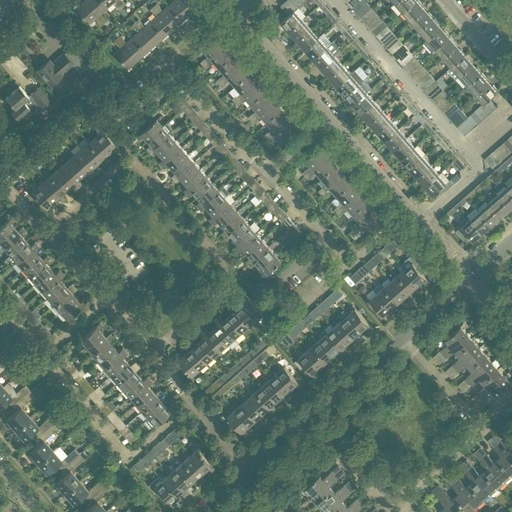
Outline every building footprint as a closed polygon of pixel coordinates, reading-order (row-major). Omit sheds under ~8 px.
[(88,24),(97,16),(84,0),(74,9),(88,24)] [(97,16),(106,8),(99,0),(84,0),(97,16)] [(182,21),(191,13),(179,0),(174,0),(168,5),(182,21)] [(179,0),(191,13),(200,5),(196,0),(179,0)] [(289,14),(295,10),(305,0),(286,0),(281,5),(282,7),(289,14)] [(368,3),(365,0),(361,0),(353,8),(357,12),(368,3)] [(403,11),(416,0),(398,0),(395,2),(403,11)] [(411,21),(425,8),(417,0),(416,0),(403,11),(411,21)] [(327,14),(330,11),(322,2),(319,5),(327,14)] [(357,12),(361,17),(372,7),(368,3),(357,12)] [(173,29),(182,21),(168,5),(159,13),(173,29)] [(365,22),(376,12),(372,7),(361,17),(365,22)] [(420,30),(433,18),(425,8),(411,21),(420,30)] [(289,31),(303,19),(295,10),(289,14),(281,22),(289,31)] [(335,23),(338,20),(330,11),(327,14),(335,23)] [(369,26),(380,16),(376,12),(365,22),(369,26)] [(164,37),(173,29),(159,13),(150,21),(164,37)] [(106,25),(109,22),(103,16),(100,19),(106,25)] [(373,31),(384,21),(380,16),(369,26),(373,31)] [(428,39),(442,27),(433,18),(420,30),(427,39),(428,39)] [(297,40),(311,28),(303,19),(289,31),(297,40)] [(343,32),(346,30),(338,20),(335,23),(343,32)] [(155,45),(164,37),(150,21),(141,29),(155,45)] [(377,35),(388,25),(384,21),(373,31),(377,35)] [(381,40),(392,30),(388,25),(377,35),(381,40)] [(436,48),(449,36),(442,27),(428,39),(427,39),(423,42),(431,51),(435,48),(436,48)] [(305,49),(319,37),(311,28),(297,40),(305,49)] [(146,53),(155,45),(141,29),(132,37),(146,53)] [(351,41),(354,39),(346,30),(343,32),(351,41)] [(385,44),(396,34),(392,30),(381,40),(385,44)] [(389,49),(400,39),(396,34),(385,44),(389,49)] [(214,40),(210,36),(199,46),(211,59),(226,46),(218,37),(214,40)] [(444,57),(457,45),(449,36),(436,48),(444,57)] [(137,61),(146,53),(132,37),(123,45),(137,61)] [(313,58),(327,46),(319,37),(305,49),(313,58)] [(359,51),(362,48),(354,39),(351,41),(359,51)] [(393,53),(404,44),(400,39),(389,49),(393,53)] [(333,41),(327,46),(313,58),(321,67),(335,55),(341,50),(333,41)] [(91,62),(75,44),(57,59),(59,61),(54,65),(49,60),(38,69),(51,84),(62,75),(61,74),(73,64),(80,72),(91,62)] [(401,63),(412,53),(404,44),(393,53),(401,63)] [(127,69),(137,61),(123,45),(114,53),(127,69)] [(452,67),(465,54),(457,45),(444,57),(451,66),(452,67)] [(219,68),(234,55),(226,46),(211,59),(219,68)] [(367,60),(370,57),(362,48),(359,51),(367,60)] [(405,67),(416,58),(412,53),(401,63),(405,67)] [(460,76),(474,64),(465,54),(452,67),(451,66),(447,69),(455,78),(459,75),(460,76)] [(227,78),(242,64),(234,55),(219,68),(227,78)] [(329,77),(343,64),(335,55),(321,67),(329,77)] [(375,69),(378,66),(370,57),(367,60),(375,69)] [(409,72),(420,62),(416,58),(405,67),(409,72)] [(413,77),(424,67),(420,62),(409,72),(413,77)] [(235,87),(250,73),(242,64),(227,78),(235,87)] [(337,86),(351,73),(343,64),(329,77),(337,86)] [(468,85),(481,73),(474,64),(460,76),(468,85)] [(383,78),(386,75),(378,66),(375,69),(383,78)] [(106,74),(99,67),(98,68),(97,67),(89,75),(96,83),(106,74)] [(417,81),(428,71),(424,67),(413,77),(417,81)] [(355,70),(351,73),(337,86),(345,95),(359,83),(363,79),(355,70)] [(421,86),(432,76),(428,71),(417,81),(421,86)] [(243,96),(258,82),(250,73),(235,87),(243,96)] [(476,94),(489,82),(481,73),(468,85),(476,94)] [(391,87),(394,84),(386,75),(383,78),(391,87)] [(425,90),(436,81),(432,76),(421,86),(425,90)] [(363,79),(359,83),(345,95),(353,104),(367,92),(372,87),(364,78),(363,79)] [(429,95),(440,85),(436,81),(425,90),(429,95)] [(251,105),(266,91),(258,82),(243,96),(251,105)] [(485,102),(489,98),(498,91),(489,82),(476,94),(484,103),(485,102)] [(399,96),(402,93),(394,84),(391,87),(399,96)] [(22,102),(29,97),(19,85),(19,86),(6,97),(5,97),(5,98),(14,108),(11,111),(17,118),(28,109),(22,102)] [(433,99),(444,90),(440,85),(429,95),(433,99)] [(42,107),(50,100),(38,87),(30,94),(42,107)] [(437,104),(448,94),(444,90),(433,99),(437,104)] [(259,114),(274,100),(266,91),(251,105),(259,114)] [(361,113),(375,101),(367,92),(353,104),(361,113)] [(407,105),(410,102),(402,93),(399,96),(407,105)] [(445,113),(456,103),(448,94),(437,104),(445,113)] [(179,105),(185,99),(183,96),(177,102),(179,105)] [(493,111),(497,107),(489,98),(485,102),(493,111)] [(266,123),(282,109),(274,100),(259,114),(266,123)] [(369,122),(383,110),(375,101),(361,113),(369,122)] [(415,114),(418,111),(410,102),(407,105),(415,114)] [(488,115),(493,111),(485,102),(484,103),(481,106),(488,115)] [(449,117),(460,108),(456,103),(445,113),(449,117)] [(484,119),(488,115),(481,106),(476,110),(484,119)] [(189,116),(195,110),(193,108),(186,113),(189,116)] [(453,122),(464,112),(460,108),(449,117),(453,122)] [(274,132),(290,118),(282,109),(266,123),(274,132)] [(192,119),(198,113),(195,110),(189,116),(192,119)] [(377,131),(391,119),(383,110),(369,122),(377,131)] [(479,123),(484,119),(476,110),(472,114),(479,123)] [(85,115),(82,111),(77,115),(81,119),(85,115)] [(423,124),(426,121),(418,111),(415,114),(423,124)] [(462,122),(467,118),(468,117),(464,112),(453,122),(457,127),(462,122)] [(475,127),(479,123),(472,114),(468,117),(467,118),(475,127)] [(77,115),(73,119),(76,123),(81,119),(77,115)] [(283,141),(298,128),(290,118),(274,132),(283,141)] [(470,131),(475,127),(467,118),(462,122),(470,131)] [(148,140),(164,126),(157,119),(137,137),(139,140),(144,135),(148,140)] [(385,141),(399,128),(391,119),(377,131),(385,141)] [(431,132),(434,130),(426,121),(423,124),(431,132)] [(201,130),(208,125),(205,122),(199,127),(201,130)] [(465,136),(470,131),(462,122),(457,127),(465,136)] [(68,123),(63,127),(67,131),(71,127),(68,123)] [(167,123),(164,126),(148,140),(152,144),(147,148),(149,151),(170,133),(173,130),(167,123)] [(204,133),(210,128),(208,125),(201,130),(204,133)] [(393,150),(407,138),(399,128),(385,141),(393,150)] [(121,150),(103,129),(96,136),(109,152),(114,148),(118,153),(121,150)] [(21,130),(18,137),(23,139),(26,132),(21,130)] [(439,141),(442,139),(434,130),(431,132),(439,141)] [(160,154),(176,140),(170,133),(149,151),(152,154),(156,150),(160,154)] [(54,136),(49,139),(53,144),(57,140),(54,136)] [(106,163),(109,160),(105,155),(109,152),(96,136),(89,142),(106,163)] [(214,144),(220,139),(217,136),(211,141),(214,144)] [(401,159),(415,146),(407,138),(393,150),(401,159)] [(511,152),(511,150),(511,143),(508,138),(503,142),(511,152)] [(217,147),(223,142),(220,139),(214,144),(217,147)] [(447,151),(450,148),(442,139),(439,141),(447,151)] [(162,165),(182,147),(176,140),(160,154),(164,158),(159,162),(162,165)] [(106,163),(89,142),(81,148),(95,164),(99,160),(104,165),(106,163)] [(507,155),(511,152),(503,142),(499,146),(507,155)] [(409,168),(423,156),(415,146),(401,159),(409,168)] [(502,160),(507,155),(499,146),(494,151),(502,160)] [(173,168),(188,154),(182,147),(162,165),(164,168),(169,164),(173,168)] [(313,170),(328,156),(320,147),(304,160),(313,170)] [(92,175),(95,173),(91,168),(95,164),(81,148),(74,154),(92,175)] [(455,160),(458,157),(450,148),(447,151),(455,160)] [(226,158),(232,153),(230,150),(224,155),(226,158)] [(497,164),(500,161),(502,160),(494,151),(490,154),(497,164)] [(229,161),(235,156),(232,153),(226,158),(229,161)] [(92,175),(74,154),(67,161),(81,176),(85,173),(89,177),(92,175)] [(174,179),(195,161),(188,154),(173,168),(177,172),(172,177),(174,179)] [(493,168),(497,164),(490,154),(485,159),(493,168)] [(505,167),(511,160),(511,155),(502,163),(505,167)] [(321,179),(336,165),(328,156),(313,170),(321,179)] [(417,177),(431,165),(424,156),(423,156),(409,168),(417,177)] [(461,171),(467,167),(458,157),(455,160),(453,162),(461,171)] [(78,187),(81,185),(77,180),(81,176),(67,161),(60,167),(78,187)] [(185,182),(201,168),(195,161),(174,179),(177,182),(181,178),(185,182)] [(496,175),(498,173),(505,167),(502,163),(493,171),(496,175)] [(239,172),(245,167),(242,164),(236,170),(239,172)] [(329,188),(344,174),(336,165),(321,179),(329,188)] [(425,186),(439,174),(431,165),(417,177),(424,184),(425,186)] [(78,187),(60,167),(53,173),(67,189),(71,185),(75,190),(78,187)] [(241,175),(247,170),(245,167),(239,172),(241,175)] [(186,193),(207,175),(201,168),(185,182),(189,187),(184,191),(186,193)] [(487,183),(496,175),(493,171),(484,179),(487,183)] [(64,200),(67,197),(62,193),(67,189),(53,173),(46,179),(64,200)] [(450,179),(453,182),(459,177),(456,173),(450,179)] [(337,197),(352,183),(344,174),(329,188),(337,197)] [(433,195),(447,183),(439,174),(425,186),(433,195)] [(197,196),(213,182),(207,175),(186,193),(189,196),(194,192),(197,196)] [(251,186),(257,181),(255,178),(249,184),(251,186)] [(64,200),(46,179),(39,185),(53,201),(57,197),(61,202),(64,200)] [(478,191),(487,183),(484,179),(475,187),(478,191)] [(254,190),(260,184),(257,181),(251,186),(254,190)] [(199,207),(219,189),(213,182),(197,196),(201,201),(197,205),(199,207)] [(345,206),(360,192),(352,183),(337,197),(345,206)] [(49,212),(53,210),(48,205),(53,201),(39,185),(32,192),(49,212)] [(219,189),(199,207),(201,210),(206,206),(210,210),(226,197),(230,193),(224,186),(219,189)] [(469,198),(478,191),(475,187),(466,195),(469,198)] [(510,209),(511,206),(511,192),(507,187),(498,195),(510,209)] [(264,201),(270,195),(267,192),(261,198),(264,201)] [(353,215),(368,201),(360,192),(345,206),(353,215)] [(266,204),(272,198),(270,195),(264,201),(266,204)] [(460,206),(469,198),(466,195),(457,203),(460,206)] [(501,217),(510,209),(498,195),(488,203),(501,217)] [(211,222),(232,204),(226,197),(210,210),(214,215),(209,219),(211,222)] [(361,224),(376,210),(368,201),(353,215),(361,224)] [(450,215),(460,206),(457,203),(447,212),(450,215)] [(492,224),(501,217),(488,203),(480,211),(492,224)] [(222,225),(238,211),(232,204),(211,222),(214,224),(219,220),(222,225)] [(276,215),(282,209),(280,207),(273,212),(276,215)] [(279,218),(285,212),(282,209),(276,215),(279,218)] [(369,233),(384,220),(376,210),(361,224),(369,233)] [(224,236),(244,218),(238,211),(222,225),(226,229),(221,233),(224,236)] [(483,232),(492,224),(480,211),(471,218),(483,232)] [(0,238),(14,227),(10,222),(15,218),(12,215),(0,225),(0,238)] [(235,239),(250,225),(244,218),(224,236),(226,239),(231,234),(235,239)] [(473,241),(483,232),(471,218),(461,227),(468,235),(473,241)] [(288,229),(295,224),(292,221),(286,226),(288,229)] [(291,232),(297,227),(295,224),(288,229),(291,232)] [(236,250),(257,232),(250,225),(235,239),(239,243),(234,247),(236,250)] [(18,231),(14,227),(0,238),(0,242),(3,246),(0,249),(2,251),(5,248),(4,247),(8,244),(25,229),(22,227),(18,231)] [(464,239),(468,235),(461,227),(456,231),(464,239)] [(11,255),(26,241),(22,236),(27,232),(25,229),(8,244),(4,247),(5,248),(11,255)] [(247,253),(263,239),(257,232),(236,250),(239,253),(243,249),(247,253)] [(301,243),(307,238),(305,235),(298,240),(301,243)] [(249,264),(269,246),(263,239),(247,253),(251,257),(246,261),(249,264)] [(395,248),(398,245),(393,239),(390,242),(395,248)] [(11,255),(7,258),(13,265),(17,262),(37,244),(35,241),(30,245),(26,241),(11,255)] [(23,269),(39,255),(35,250),(40,246),(37,244),(17,262),(23,269)] [(260,267),(275,253),(269,246),(249,264),(251,267),(256,263),(260,267)] [(381,260),(384,258),(379,251),(376,254),(381,260)] [(261,278),(282,260),(275,253),(260,267),(263,271),(259,275),(261,278)] [(413,253),(402,264),(405,268),(406,268),(419,284),(423,280),(428,285),(431,282),(423,273),(427,269),(413,253)] [(29,276),(50,258),(47,255),(42,259),(39,255),(23,269),(29,276)] [(36,283),(51,269),(47,265),(52,260),(50,258),(29,276),(36,283)] [(370,270),(373,268),(367,262),(365,264),(370,270)] [(367,273),(370,270),(365,264),(361,267),(367,273)] [(417,294),(419,292),(415,288),(419,284),(406,268),(405,268),(399,274),(417,294)] [(42,289),(62,272),(60,269),(55,273),(51,269),(36,283),(42,290),(42,289)] [(355,283),(363,277),(357,270),(350,277),(355,283)] [(48,297),(64,283),(60,279),(64,274),(62,272),(42,289),(42,290),(48,297)] [(417,294),(399,274),(391,280),(405,296),(409,292),(414,297),(417,294)] [(403,307),(405,305),(401,300),(405,296),(391,280),(385,286),(403,307)] [(48,297),(47,298),(51,303),(52,302),(54,304),(75,286),(72,283),(67,287),(64,283),(48,297)] [(60,311),(76,297),(72,293),(77,289),(75,286),(54,304),(60,311)] [(403,307),(385,286),(377,293),(391,308),(395,305),(399,310),(403,307)] [(7,296),(13,290),(10,287),(4,292),(7,296)] [(331,294),(336,300),(340,296),(343,294),(338,287),(335,290),(331,294)] [(9,298),(15,293),(13,290),(7,296),(9,298)] [(256,319),(264,313),(246,292),(243,295),(247,300),(243,303),(256,319)] [(388,320),(391,317),(387,312),(391,308),(377,293),(370,299),(388,320)] [(67,318),(87,300),(84,297),(80,301),(76,297),(60,311),(67,318)] [(329,306),(332,304),(327,298),(324,300),(329,306)] [(326,309),(329,306),(324,300),(321,303),(326,309)] [(19,310),(25,304),(22,301),(16,307),(19,310)] [(238,307),(234,303),(231,305),(249,325),(256,319),(243,303),(238,307)] [(21,312),(28,307),(25,304),(19,310),(21,312)] [(242,332),(249,325),(231,305),(228,307),(233,312),(228,316),(242,332)] [(374,328),(356,307),(349,314),(363,329),(367,326),(371,330),(374,328)] [(315,318),(318,316),(313,310),(310,312),(315,318)] [(315,318),(310,312),(307,315),(303,319),(308,325),(310,323),(311,322),(312,321),(315,318)] [(360,340),(362,338),(358,333),(363,329),(349,314),(342,320),(360,340)] [(32,324),(38,319),(35,315),(29,321),(32,324)] [(224,320),(220,315),(217,317),(235,338),(242,332),(228,316),(224,320)] [(228,344),(235,338),(217,317),(214,320),(219,325),(214,328),(228,344)] [(360,340),(342,320),(335,326),(348,342),(353,338),(357,343),(360,340)] [(86,347),(102,333),(98,329),(103,324),(100,321),(80,339),(86,347)] [(301,331),(304,329),(298,322),(296,325),(301,331)] [(298,334),(301,331),(296,325),(293,328),(298,334)] [(443,354),(467,333),(461,325),(445,339),(448,343),(440,350),(443,354)] [(15,330),(11,326),(8,328),(5,331),(9,336),(15,330)] [(346,353),(348,351),(344,346),(348,342),(335,326),(328,332),(346,353)] [(210,332),(206,327),(203,330),(221,350),(228,344),(214,328),(210,332)] [(273,338),(280,332),(277,327),(269,334),(273,338)] [(44,338),(50,333),(48,330),(41,335),(44,338)] [(214,356),(221,350),(203,330),(200,332),(204,337),(200,341),(214,356)] [(346,353),(328,332),(321,339),(334,354),(338,351),(343,355),(346,353)] [(106,337),(102,333),(86,347),(92,354),(113,336),(111,333),(106,337)] [(458,354),(474,340),(467,333),(443,354),(446,357),(455,350),(458,354)] [(266,344),(273,338),(269,334),(262,340),(266,344)] [(286,344),(289,341),(284,335),(281,338),(286,344)] [(99,361),(114,347),(111,343),(115,339),(113,336),(92,354),(99,361)] [(332,365),(334,363),(330,358),(334,354),(321,339),(313,345),(332,365)] [(196,345),(192,340),(189,342),(207,363),(214,356),(200,341),(196,345)] [(259,351),(266,344),(262,340),(255,346),(259,351)] [(456,368),(480,347),(474,340),(458,354),(461,357),(453,364),(456,368)] [(200,369),(207,363),(189,342),(186,345),(190,349),(186,353),(200,369)] [(332,365),(313,345),(306,351),(320,367),(324,363),(328,368),(332,365)] [(252,357),(259,351),(255,346),(248,353),(252,357)] [(118,351),(114,347),(99,361),(105,368),(125,350),(123,347),(118,351)] [(265,358),(272,351),(268,347),(261,353),(265,358)] [(470,368),(486,354),(480,347),(456,368),(459,372),(467,364),(470,368)] [(111,375),(127,361),(123,357),(128,353),(125,350),(105,368),(111,375)] [(317,378),(320,375),(316,371),(320,367),(306,351),(299,358),(313,373),(316,377),(317,378)] [(182,357),(177,352),(174,355),(192,375),(200,369),(186,353),(182,357)] [(245,363),(252,357),(248,353),(241,359),(245,363)] [(258,364),(265,358),(261,353),(254,359),(258,364)] [(63,354),(57,359),(64,366),(70,361),(63,354)] [(468,382),(492,361),(486,354),(470,368),(473,371),(465,378),(468,382)] [(0,381),(0,371),(9,364),(4,359),(0,362),(0,389),(8,383),(8,382),(4,386),(0,381)] [(238,370),(245,363),(241,359),(234,365),(238,370)] [(251,370),(258,364),(254,359),(247,366),(251,370)] [(70,373),(76,368),(70,361),(64,366),(70,373)] [(131,366),(127,361),(111,375),(117,382),(138,364),(135,361),(131,366)] [(483,382),(498,368),(492,361),(468,382),(471,386),(480,378),(483,382)] [(123,389),(139,376),(135,371),(140,367),(138,364),(117,382),(123,389)] [(231,376),(238,370),(234,365),(227,371),(231,376)] [(244,376),(251,370),(247,366),(240,372),(244,376)] [(303,387),(285,366),(278,372),(292,388),(296,384),(300,389),(303,387)] [(76,368),(70,373),(76,381),(85,373),(81,368),(78,371),(76,368)] [(481,396),(505,375),(498,368),(483,382),(486,385),(477,393),(481,396)] [(224,382),(231,376),(227,371),(220,378),(224,382)] [(237,382),(244,376),(240,372),(233,378),(237,382)] [(289,399),(291,397),(287,392),(292,388),(278,372),(271,379),(289,399)] [(308,377),(311,381),(316,377),(313,373),(308,377)] [(495,396),(511,382),(505,375),(481,396),(484,400),(492,392),(495,396)] [(143,380),(139,376),(123,389),(130,396),(150,378),(148,376),(143,380)] [(136,403),(152,390),(148,385),(153,381),(150,378),(130,396),(136,403)] [(216,388),(217,388),(224,382),(220,378),(212,384),(216,388)] [(230,389),(237,382),(233,378),(226,384),(230,389)] [(82,388),(88,382),(86,379),(80,385),(82,388)] [(289,399),(271,379),(264,385),(278,400),(282,397),(286,402),(289,399)] [(88,382),(82,388),(88,394),(94,389),(91,385),(88,382)] [(493,410),(511,393),(511,383),(511,382),(495,396),(498,399),(490,407),(493,410)] [(16,392),(8,383),(0,389),(0,407),(5,403),(7,405),(10,402),(12,405),(31,389),(26,384),(16,392)] [(209,395),(216,388),(212,384),(206,390),(209,395)] [(218,391),(222,395),(230,389),(226,384),(218,391)] [(275,411),(277,409),(273,404),(278,400),(264,385),(257,391),(275,411)] [(94,389),(88,394),(95,402),(101,396),(105,393),(98,386),(94,389)] [(15,429),(30,416),(22,406),(35,394),(31,389),(12,405),(15,408),(12,411),(14,413),(6,419),(15,429)] [(142,411),(163,393),(160,390),(155,394),(152,390),(136,403),(142,411)] [(215,402),(222,395),(218,391),(211,397),(215,402)] [(275,411),(257,391),(250,397),(264,413),(267,409),(272,414),(275,411)] [(148,418),(164,404),(160,399),(165,395),(163,393),(142,411),(148,418)] [(508,410),(511,406),(511,393),(493,410),(496,414),(504,407),(508,410)] [(101,396),(95,402),(97,405),(104,399),(101,396)] [(261,424),(263,422),(259,417),(264,413),(250,397),(243,403),(261,424)] [(261,424),(243,403),(235,410),(249,425),(253,422),(258,426),(261,424)] [(155,425),(175,407),(173,404),(168,408),(164,404),(148,418),(155,425)] [(71,408),(66,412),(70,416),(75,412),(71,408)] [(107,416),(113,411),(111,408),(104,413),(107,416)] [(246,437),(246,436),(249,434),(245,429),(249,425),(235,410),(228,416),(246,437)] [(110,419),(116,413),(113,411),(107,416),(110,419)] [(54,423),(57,420),(52,414),(39,426),(30,416),(15,429),(24,440),(32,433),(33,435),(36,432),(39,435),(35,438),(35,439),(53,423),(54,423)] [(120,430),(126,425),(123,422),(117,427),(120,430)] [(37,446),(29,453),(38,463),(36,464),(37,465),(48,454),(53,450),(45,440),(58,428),(54,423),(53,423),(35,439),(38,442),(35,444),(37,446)] [(122,433),(128,428),(126,425),(120,430),(122,433)] [(180,435),(183,432),(178,426),(175,428),(180,435)] [(132,445),(138,439),(136,436),(129,441),(132,445)] [(169,444),(172,442),(166,436),(163,438),(169,444)] [(166,447),(169,444),(163,438),(160,441),(166,447)] [(508,449),(501,440),(497,444),(511,460),(511,445),(508,449)] [(511,474),(511,473),(511,460),(497,444),(493,447),(501,455),(497,458),(511,474)] [(48,454),(37,465),(41,470),(43,468),(47,473),(54,467),(56,468),(59,466),(62,469),(80,453),(75,448),(62,459),(53,450),(48,454)] [(155,457),(158,454),(152,448),(149,451),(155,457)] [(215,469),(197,448),(190,455),(204,470),(208,467),(212,471),(215,469)] [(155,457),(149,451),(142,457),(148,463),(155,457)] [(64,493),(79,480),(71,470),(85,458),(80,453),(62,469),(64,472),(61,474),(63,476),(56,483),(64,493)] [(494,461),(487,453),(483,456),(504,480),(511,474),(497,458),(494,461)] [(201,481),(204,479),(200,474),(204,470),(190,455),(183,461),(201,481)] [(500,489),(501,488),(499,485),(504,480),(483,456),(479,459),(487,468),(483,471),(500,489)] [(140,470),(143,467),(138,461),(135,463),(140,470)] [(201,481),(183,461),(176,467),(190,483),(194,479),(198,484),(201,481)] [(480,474),(473,465),(469,469),(490,492),(496,488),(498,490),(500,489),(483,471),(480,474)] [(187,494),(190,491),(185,487),(190,483),(176,467),(169,473),(171,476),(187,494)] [(485,497),(490,492),(469,469),(465,472),(473,480),(469,483),(483,499),(485,497)] [(312,495),(336,474),(332,470),(324,478),(321,474),(305,488),(312,495)] [(187,494),(171,476),(169,473),(162,479),(176,495),(180,491),(184,496),(187,494)] [(318,502),(333,488),(330,485),(339,477),(336,474),(312,495),(318,502)] [(88,499),(107,483),(102,478),(88,490),(79,480),(64,493),(74,503),(81,497),(83,499),(86,496),(88,499)] [(466,486),(458,478),(455,481),(476,505),(483,499),(469,483),(466,486)] [(172,506),(175,504),(171,499),(176,495),(162,479),(155,486),(156,488),(153,490),(159,496),(162,494),(172,506)] [(469,511),(476,505),(455,481),(451,484),(459,493),(455,495),(469,511)] [(104,511),(106,510),(98,500),(111,488),(107,483),(88,499),(91,502),(88,505),(90,507),(83,511),(104,511)] [(324,509),(348,488),(345,484),(337,492),(333,488),(318,502),(324,509)] [(326,511),(335,511),(346,502),(343,499),(351,492),(348,488),(324,509),(326,511)] [(452,499),(444,490),(441,493),(457,511),(468,511),(469,511),(455,495),(452,499)] [(444,511),(457,511),(441,493),(437,497),(445,505),(441,508),(444,511)] [(349,511),(361,502),(357,498),(349,506),(346,502),(335,511),(349,511)] [(356,511),(364,506),(361,502),(349,511),(356,511)]
